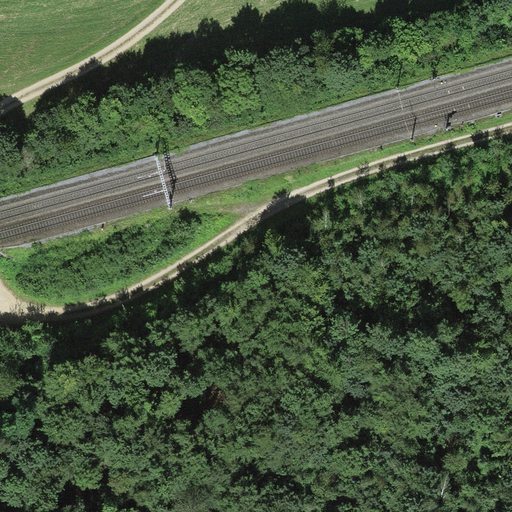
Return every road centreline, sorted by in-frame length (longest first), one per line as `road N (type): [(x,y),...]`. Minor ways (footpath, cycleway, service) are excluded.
road 1 (track): [(511,130),(326,186),(257,216),(156,281),(74,315),(29,314),(0,299)]
road 2 (track): [(178,0),(59,82),(0,111)]
road 3 (track): [(250,322),(326,186)]
